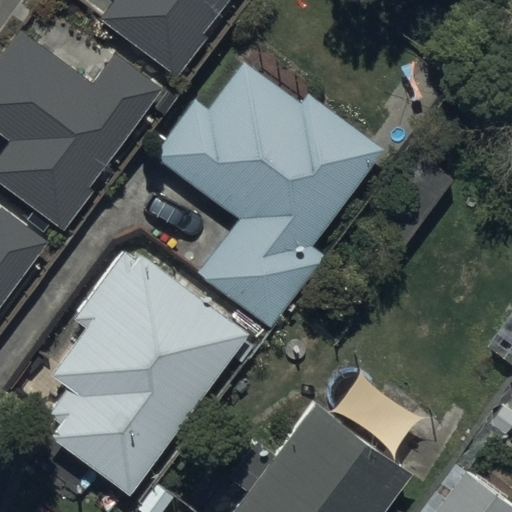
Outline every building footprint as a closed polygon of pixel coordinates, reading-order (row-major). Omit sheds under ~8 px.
[(99,0),(96,5),(173,63),(203,23),(198,19),(211,0),(99,0)] [(84,175),(156,74),(147,68),(150,63),(133,51),(131,54),(111,40),(89,69),(12,14),(0,31),(0,126),(4,129),(0,134),(0,175),(60,219),(89,179),(84,175)] [(232,206),(191,263),(268,317),(319,245),(308,236),(379,136),(300,79),(293,88),(238,48),(204,95),(189,84),(146,145),(232,206)] [(0,324),(53,255),(5,219),(0,225),(0,324)] [(40,446),(131,511),(254,351),(124,251),(44,359),(62,372),(42,398),(52,405),(40,421),(53,429),(40,446)] [(240,477),(212,511),(368,511),(410,459),(389,443),(422,401),(390,375),(355,419),(309,383),(266,437),(250,424),(220,461),(240,477)] [(511,511),(511,500),(459,460),(420,511),(511,511)]
